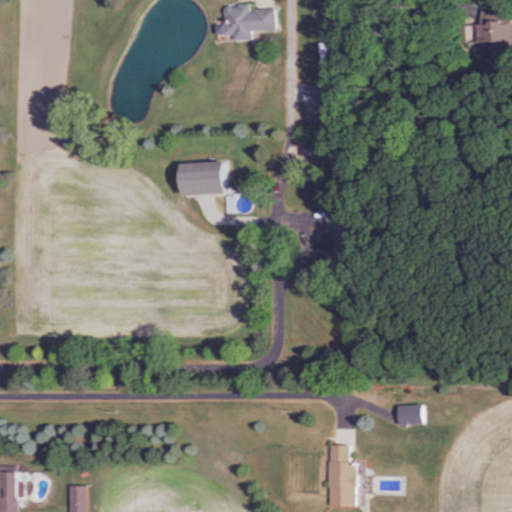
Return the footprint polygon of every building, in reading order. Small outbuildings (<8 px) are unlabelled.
[(260,40),(260,32),(284,32),(284,9),(260,9),(260,6),(232,6),(232,40),(260,40)] [(511,51),(511,21),(487,21),(486,51),(511,51)] [(312,125),(345,125),(345,86),(312,86),(312,125)] [(339,263),(359,263),(359,231),(339,231),(339,263)] [(405,407),(405,426),(433,426),(433,407),(405,407)] [(365,465),(359,465),(359,448),(339,448),(338,509),(365,509),(365,465)] [(24,511),(24,467),(0,467),(0,491),(3,491),(3,511),(24,511)] [(75,511),(93,511),(93,487),(76,487),(75,511)]
